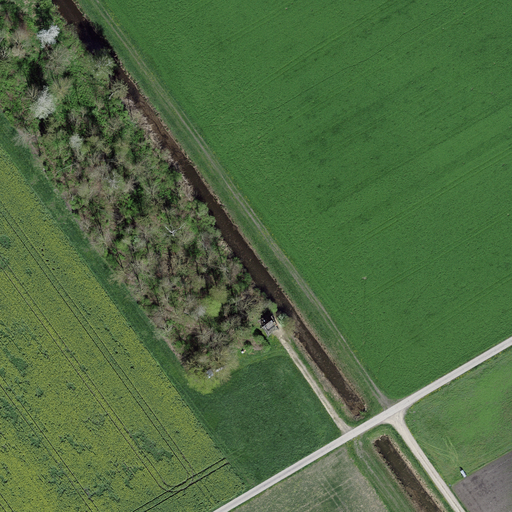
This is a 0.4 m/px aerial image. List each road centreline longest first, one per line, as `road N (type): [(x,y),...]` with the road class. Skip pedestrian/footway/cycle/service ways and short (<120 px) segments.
road 1 (unclassified): [(511,340),(219,511)]
road 2 (track): [(349,435),(276,332)]
road 3 (track): [(462,511),(390,411)]
